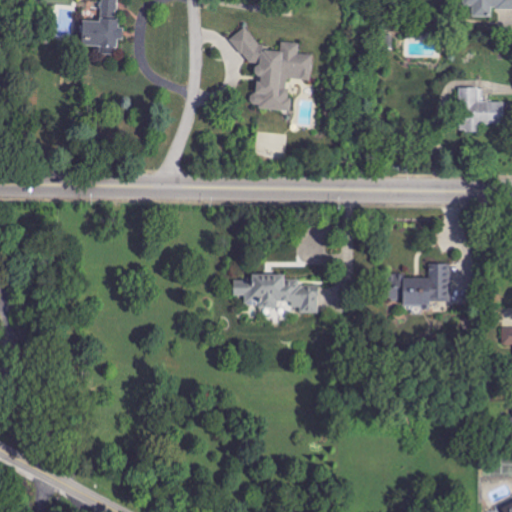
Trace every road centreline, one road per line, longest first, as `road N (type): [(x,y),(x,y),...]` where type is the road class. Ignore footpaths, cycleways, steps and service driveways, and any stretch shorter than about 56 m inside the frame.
road 1 (tertiary): [(0,184),(511,192)]
road 2 (residential): [(192,0),(196,79),(169,188)]
road 3 (secondary): [(115,511),(0,451)]
